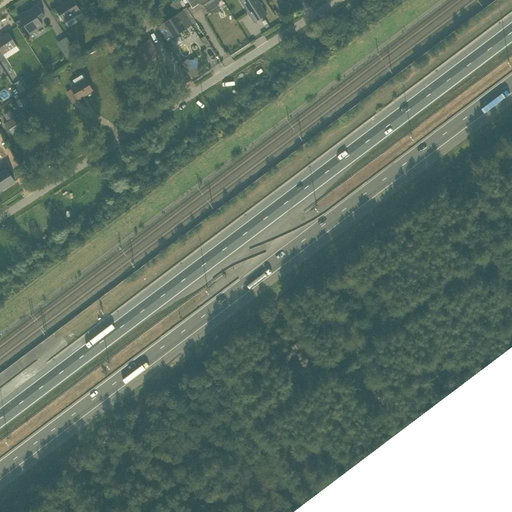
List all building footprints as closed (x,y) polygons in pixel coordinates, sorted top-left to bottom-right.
[(65,22),(86,9),(80,0),(68,0),(69,0),(57,8),(65,22)] [(195,0),(205,14),(222,3),(219,0),(195,0)] [(238,0),(253,21),(265,13),(256,0),(238,0)] [(17,16),(30,35),(46,24),(42,19),(48,16),(38,1),(17,16)] [(343,15),(351,10),(349,6),(340,11),(343,15)] [(165,40),(190,25),(180,9),(155,25),(165,40)] [(0,55),(17,46),(10,32),(0,37),(0,55)] [(214,36),(210,40),(216,47),(220,43),(214,36)] [(77,60),(87,54),(77,37),(67,43),(77,60)] [(143,62),(157,53),(148,38),(134,46),(143,62)] [(196,60),(197,71),(209,69),(207,59),(196,60)] [(74,101),(90,91),(80,77),(65,87),(74,101)] [(233,82),(231,87),(241,92),(244,87),(233,82)] [(6,101),(0,105),(0,109),(3,114),(11,108),(6,101)] [(13,137),(31,124),(23,113),(5,125),(13,137)] [(0,118),(0,133),(3,138),(10,134),(0,119),(0,118)] [(0,193),(18,181),(8,167),(0,172),(0,193)] [(0,282),(0,283),(14,275),(9,267),(0,272),(0,282)]
